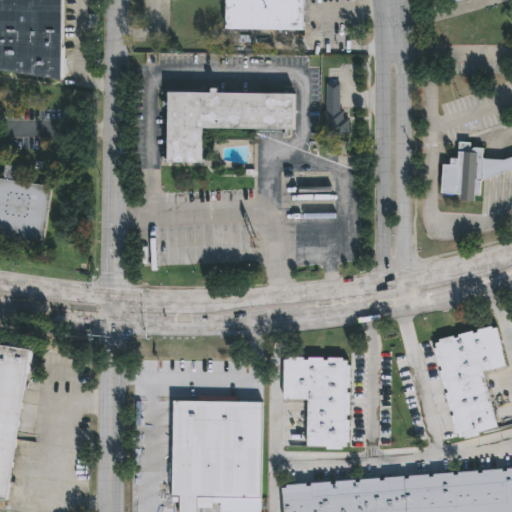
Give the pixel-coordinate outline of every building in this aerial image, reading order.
[(0,0),(60,0),(59,79),(0,70),(0,0)] [(302,0),(302,31),(225,31),(225,0),(302,0)] [(326,86),(326,113),(322,113),(322,129),(331,129),(331,137),(348,137),(348,113),(339,113),(339,86),(326,86)] [(293,95),(167,93),(166,164),(202,164),(203,129),(293,131),(293,95)] [(482,150),(481,160),(480,182),(479,197),(473,196),(473,202),(460,201),(460,195),(441,194),(443,166),(451,167),(451,160),(457,161),(458,144),(470,144),(469,149),(482,150)] [(511,171),(480,182),(481,160),(503,161),(511,158),(511,171)] [(0,180),(2,181),(4,166),(17,168),(14,183),(50,188),(41,249),(0,242),(0,180)] [(434,345),(460,439),(496,429),(481,373),(505,366),(494,328),(434,345)] [(0,345),(0,499),(6,500),(28,350),(0,345)] [(346,362),(345,448),(306,448),(307,402),(283,401),(283,361),(346,362)] [(173,403),(172,503),(180,504),(179,511),(197,511),(197,510),(220,510),(220,511),(260,511),(261,404),(173,403)] [(283,511),(511,511),(511,472),(282,490),(283,511)]
